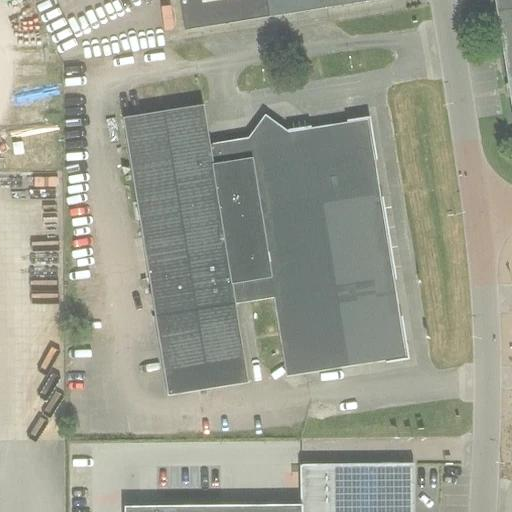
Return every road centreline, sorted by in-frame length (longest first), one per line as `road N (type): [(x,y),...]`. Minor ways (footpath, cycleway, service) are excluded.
road 1 (unknown): [(487,385),(245,407),(140,405),(128,387),(109,191)]
road 2 (unknown): [(456,72),(250,108),(237,102),(229,81),(238,60),(450,31)]
road 3 (unclassified): [(485,511),(478,214)]
road 4 (unclassified): [(478,214),(446,0)]
